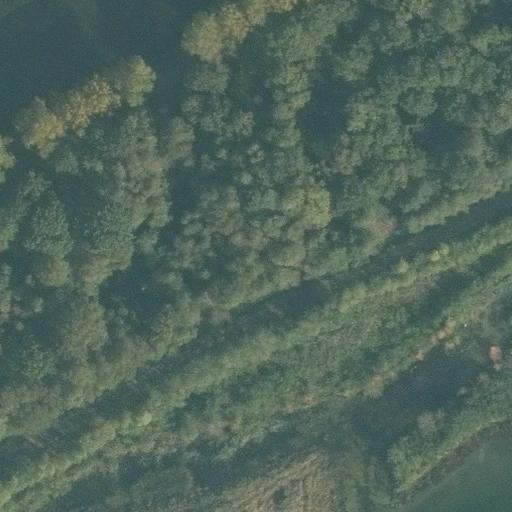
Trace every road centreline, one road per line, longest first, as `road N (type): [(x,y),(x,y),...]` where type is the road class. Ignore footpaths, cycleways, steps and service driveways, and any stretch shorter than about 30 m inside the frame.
road 1 (track): [(511,196),(243,322),(0,459)]
road 2 (unclassified): [(0,169),(309,0)]
